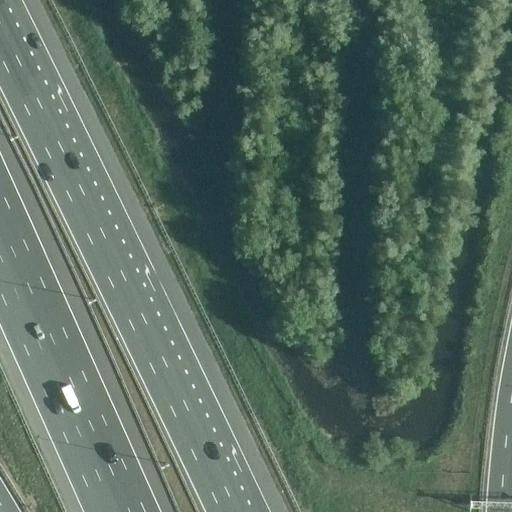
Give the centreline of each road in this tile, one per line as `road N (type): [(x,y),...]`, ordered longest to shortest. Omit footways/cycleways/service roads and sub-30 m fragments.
road 1 (motorway): [(228,511),(0,42)]
road 2 (motorway): [(0,233),(119,511)]
